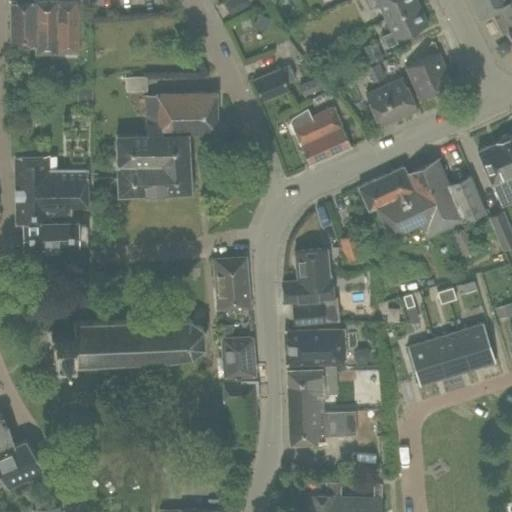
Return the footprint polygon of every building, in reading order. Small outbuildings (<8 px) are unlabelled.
[(233,0),(230,2),(235,13),(257,2),(255,0),(233,0)] [(379,4),(385,18),(417,3),(415,0),(364,0),(369,9),(379,4)] [(511,0),(470,0),(479,19),(493,13),(501,31),(508,27),(511,36),(511,0)] [(36,44),(36,53),(78,52),(77,1),(10,2),(11,44),(36,44)] [(417,3),(385,18),(392,31),(382,36),(387,47),(397,42),(395,40),(427,24),(417,3)] [(383,57),(375,41),(363,46),(371,63),(383,57)] [(405,84),(445,67),(438,52),(405,67),(408,74),(401,77),(405,84)] [(385,76),(378,61),(365,67),(372,82),(385,76)] [(294,77),(290,67),(281,71),(280,68),(253,79),(261,100),(288,89),(285,81),(294,77)] [(445,67),(405,84),(411,98),(418,95),(418,97),(451,82),(445,67)] [(147,89),(146,74),(125,75),(126,90),(147,89)] [(319,88),(315,77),(298,83),(303,95),(319,88)] [(384,85),(398,117),(415,110),(411,98),(405,84),(401,77),(384,85)] [(380,125),(398,117),(384,85),(366,92),(380,125)] [(77,102),(91,102),(92,87),(77,87),(77,102)] [(188,134),(217,133),(215,91),(155,93),(155,94),(144,94),(146,133),(116,134),(118,195),(190,192),(188,134)] [(15,95),(15,112),(36,112),(36,95),(15,95)] [(335,114),(332,106),(328,108),(310,116),(306,108),(291,117),(289,124),(290,125),(290,126),(291,128),(308,166),(350,148),(335,114)] [(492,182),(502,204),(511,199),(511,176),(511,174),(511,173),(511,134),(511,135),(506,133),(499,136),(498,140),(477,150),(491,183),(492,182)] [(86,169),(48,170),(48,155),(14,155),(15,222),(23,222),(23,246),(77,246),(77,244),(87,244),(86,224),(77,224),(77,221),(51,222),(51,214),(69,213),(69,204),(86,204),(86,169)] [(469,175),(448,184),(437,158),(405,172),(403,166),(358,185),(368,209),(376,206),(388,235),(420,221),(426,235),(484,210),(469,175)] [(488,215),(502,249),(511,244),(511,231),(503,209),(488,215)] [(451,233),(461,258),(477,252),(467,226),(451,233)] [(363,256),(355,231),(338,237),(346,262),(363,256)] [(331,273),(329,273),(327,245),(295,248),(298,279),(280,280),(282,301),(307,299),(308,300),(315,299),(315,304),(291,305),(292,323),(324,321),(323,303),(325,298),(333,297),(331,273)] [(248,307),(245,256),(213,258),(217,309),(248,307)] [(452,286),(444,288),(448,300),(456,297),(452,286)] [(448,300),(444,288),(437,291),(440,302),(448,300)] [(403,294),(407,306),(415,303),(411,291),(403,294)] [(494,306),(498,318),(511,313),(511,304),(511,301),(494,306)] [(194,322),(188,319),(73,323),(73,331),(70,333),(57,334),(50,329),(48,332),(52,336),(53,343),(53,351),(48,355),(52,357),(55,354),(69,353),(74,356),(74,363),(171,359),(191,354),(203,346),(202,328),(194,322)] [(482,322),(458,329),(470,368),(494,360),(494,361),(495,361),(483,321),(482,321),(482,322)] [(232,333),(232,323),(217,324),(218,334),(232,333)] [(316,361),(335,360),(344,359),(342,329),(284,331),(286,364),(316,363),(316,361)] [(458,329),(432,337),(444,376),(470,368),(458,329)] [(224,376),(254,374),(252,335),(222,337),(224,376)] [(408,344),(407,344),(419,384),(420,384),(420,383),(444,376),(432,337),(408,345),(408,344)] [(323,435),(335,435),(355,434),(354,409),(322,411),(321,394),(333,394),(332,367),(286,369),(290,443),(323,441),(323,435)] [(228,425),(228,444),(249,443),(252,439),(251,426),(255,426),(255,401),(257,401),(256,380),(223,381),(224,402),(229,402),(230,425),(228,425)] [(12,443),(2,413),(0,413),(0,474),(6,483),(45,469),(25,439),(12,443)] [(332,511),(334,482),(325,482),(325,494),(307,493),(306,511),(332,511)] [(332,511),(355,511),(356,496),(340,495),(341,483),(334,482),(332,511)] [(356,496),(355,511),(380,511),(382,483),(373,483),(372,496),(356,496)]
